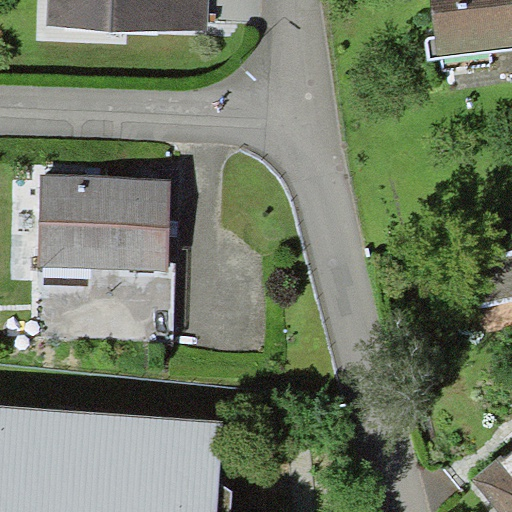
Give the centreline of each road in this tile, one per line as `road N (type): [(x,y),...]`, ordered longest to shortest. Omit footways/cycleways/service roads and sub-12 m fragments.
road 1 (residential): [(294,115),(403,511)]
road 2 (residential): [(0,114),(294,115)]
